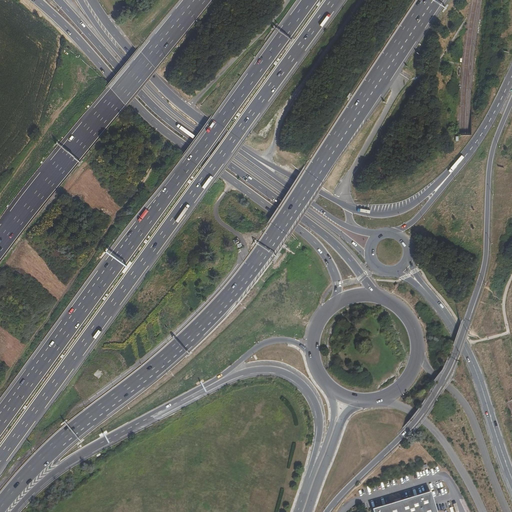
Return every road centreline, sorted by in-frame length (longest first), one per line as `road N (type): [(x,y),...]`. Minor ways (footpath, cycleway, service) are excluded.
road 1 (motorway): [(0,505),(52,448),(206,322),(429,0)]
road 2 (motorway): [(0,458),(333,0)]
road 3 (motorway): [(310,0),(0,420)]
road 4 (tertiary): [(327,511),(416,422),(453,360),(484,268),(493,147),(511,101)]
road 5 (primary): [(378,294),(313,225),(154,108),(57,0)]
road 6 (primary): [(35,0),(144,114),(322,250),(337,301)]
road 7 (tertiary): [(86,0),(122,58),(174,112),(369,257)]
road 8 (motorway): [(196,0),(0,245)]
road 9 (secondary): [(460,162),(425,195),(378,215),(228,140)]
road 10 (motorway): [(13,511),(75,457),(210,384)]
road 11 (tertiary): [(422,286),(465,347),(511,479)]
road 12 (motorway): [(210,384),(264,370),(296,379),(310,394),(320,428),(305,488)]
road 13 (secondary): [(228,140),(160,84),(91,0)]
road 14 (tertiary): [(378,234),(341,223),(228,140)]
road 15 (secondary): [(506,511),(470,414),(419,359)]
road 16 (secondary): [(386,398),(425,421),(482,511)]
road 17 (unclassified): [(460,511),(446,477),(356,501),(343,511)]
road 18 (tertiary): [(307,511),(341,420),(360,402)]
